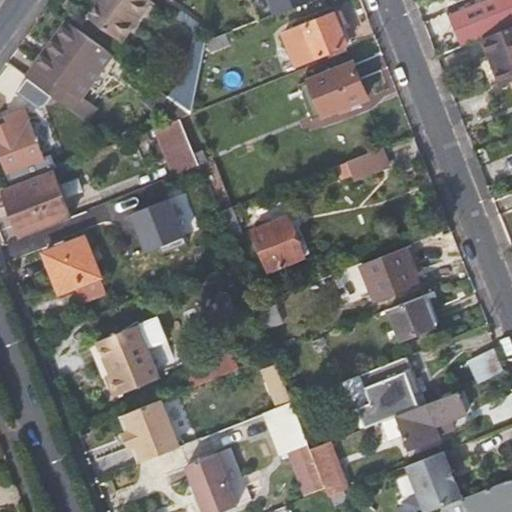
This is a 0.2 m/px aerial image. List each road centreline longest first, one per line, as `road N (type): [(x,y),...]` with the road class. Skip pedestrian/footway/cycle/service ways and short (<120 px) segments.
road 1 (residential): [(511,316),(388,0)]
road 2 (residential): [(0,333),(69,511)]
